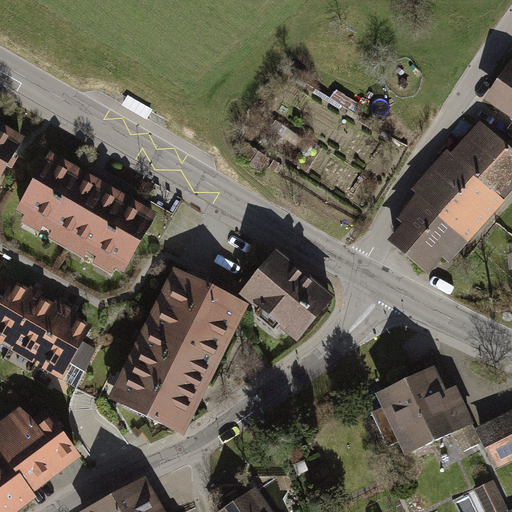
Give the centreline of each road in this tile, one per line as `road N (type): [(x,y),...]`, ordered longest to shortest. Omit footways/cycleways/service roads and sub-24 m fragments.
road 1 (tertiary): [(0,62),(359,272)]
road 2 (residential): [(61,511),(212,435),(350,332),(386,286)]
road 3 (residential): [(359,272),(511,23)]
road 4 (tertiary): [(386,286),(511,347)]
